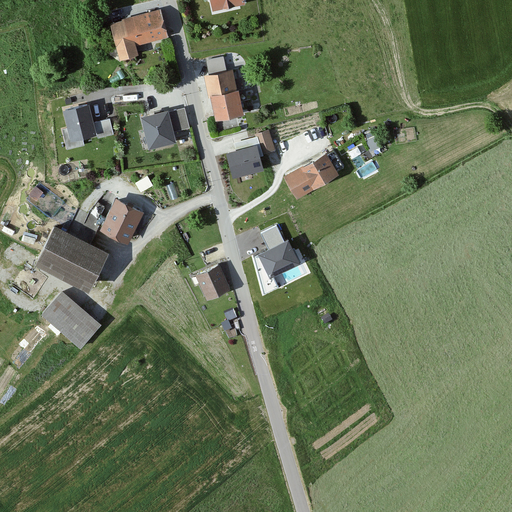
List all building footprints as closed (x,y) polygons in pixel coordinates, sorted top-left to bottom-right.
[(244,5),(242,0),(209,0),(211,12),(244,5)] [(167,38),(160,11),(121,20),(121,22),(110,25),(119,59),(138,55),(135,46),(167,38)] [(227,53),(208,55),(210,70),(228,68),(227,53)] [(235,90),(231,71),(202,76),(206,97),(210,96),(214,121),(243,115),(238,90),(235,90)] [(88,101),(61,107),(69,139),(96,133),(93,121),(88,101)] [(184,106),(169,110),(174,130),(189,126),(184,106)] [(169,110),(168,107),(141,113),(149,146),(176,140),(174,130),(169,110)] [(93,121),(96,133),(97,137),(113,133),(110,117),(93,121)] [(373,148),(384,143),(376,125),(365,130),(373,148)] [(273,150),(267,131),(255,135),(256,140),(260,154),(273,150)] [(260,154),(256,140),(225,149),(233,176),(264,167),(260,154)] [(340,176),(326,153),(284,177),(297,201),(340,176)] [(341,165),(333,153),(328,156),(336,168),(341,165)] [(141,188),(153,182),(148,173),(136,179),(141,188)] [(46,211),(59,198),(40,180),(27,193),(46,211)] [(143,213),(116,199),(100,230),(127,244),(143,213)] [(305,227),(300,218),(293,222),(297,231),(305,227)] [(108,252),(55,225),(35,264),(87,291),(108,252)] [(269,250),(285,242),(277,225),(260,232),(269,250)] [(299,264),(288,241),(285,242),(269,250),(258,255),(270,279),(299,264)] [(229,290),(218,266),(195,276),(206,300),(229,290)] [(100,325),(61,293),(40,318),(80,349),(100,325)]
